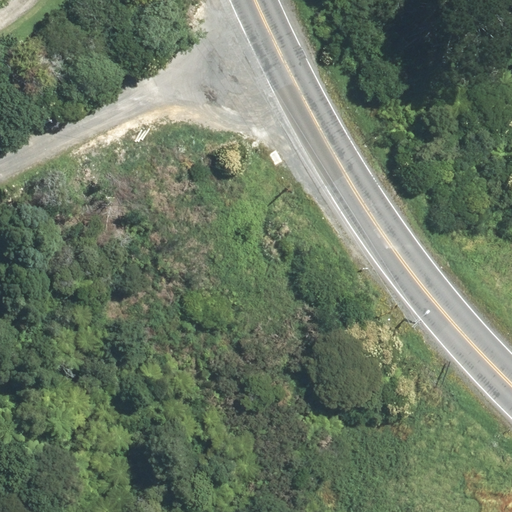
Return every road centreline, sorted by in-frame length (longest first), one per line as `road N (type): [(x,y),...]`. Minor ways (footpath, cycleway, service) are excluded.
road 1 (secondary): [(511,384),(391,244),(256,0)]
road 2 (unknown): [(263,18),(0,163)]
